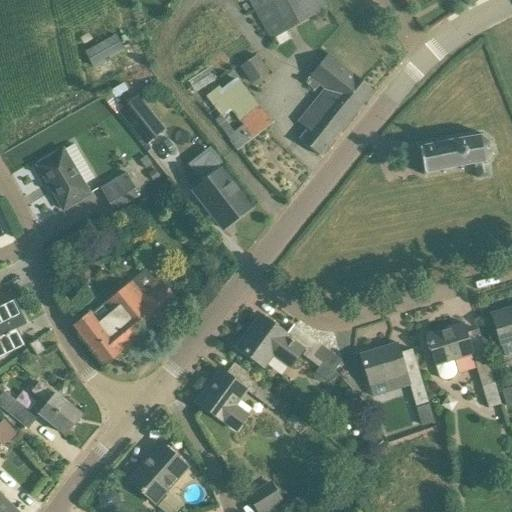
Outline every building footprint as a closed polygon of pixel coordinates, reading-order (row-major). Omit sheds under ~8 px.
[(270,40),(273,39),(286,31),(327,9),(321,0),(248,0),(256,13),(270,40)] [(117,34),(111,37),(120,53),(125,50),(117,34)] [(250,83),(269,70),(256,52),(237,65),(250,83)] [(325,90),(308,111),(299,122),(308,130),(300,140),(319,155),(372,90),(328,54),(310,78),(325,90)] [(272,123),(237,76),(221,88),(220,86),(206,97),(220,116),(216,119),(238,148),(272,123)] [(139,96),(119,112),(146,145),(166,129),(139,96)] [(488,164),(487,164),(486,161),(490,155),(494,156),(494,154),(491,153),(489,143),(492,141),(491,140),(488,142),(481,137),(482,134),(480,133),(479,137),(471,138),(471,135),(469,135),(469,138),(458,140),(457,137),(455,137),(455,141),(440,144),(439,140),(437,141),(438,144),(421,147),(419,146),(417,147),(420,149),(424,171),(422,174),(424,175),(426,173),(442,170),(443,173),(445,173),(444,170),(460,167),(461,170),(463,170),(463,166),(474,164),(477,179),(491,176),(488,164)] [(63,210),(81,200),(92,193),(86,183),(94,177),(75,144),(66,149),(65,148),(37,164),(63,210)] [(152,164),(146,155),(140,160),(146,169),(152,164)] [(221,167),(192,189),(220,225),(230,217),(234,221),(252,207),(221,167)] [(155,168),(147,173),(152,182),(160,177),(155,168)] [(100,187),(113,211),(139,196),(126,173),(100,187)] [(132,280),(91,315),(90,313),(74,325),(105,366),(121,354),(121,353),(180,304),(159,278),(156,281),(147,270),(133,282),(132,280)] [(0,296),(0,357),(24,345),(20,336),(19,337),(17,332),(17,331),(15,327),(25,322),(22,315),(14,299),(10,292),(7,294),(0,297),(0,296)] [(511,308),(492,314),(495,324),(504,356),(511,354),(511,308)] [(281,374),(287,366),(289,368),(303,349),(286,336),(287,335),(261,315),(237,347),(264,367),(266,363),(281,374)] [(501,404),(481,337),(478,329),(467,333),(464,323),(426,334),(435,365),(436,364),(439,376),(443,379),(447,379),(451,378),(455,375),(457,371),(453,359),(473,354),(490,408),(501,404)] [(29,344),(32,348),(37,356),(46,351),(38,338),(29,344)] [(416,407),(430,403),(422,379),(410,382),(401,353),(398,343),(360,355),(369,385),(372,397),(410,386),(416,407)] [(333,372),(342,360),(322,345),(313,356),(322,363),(315,371),(327,380),(326,381),(334,387),(341,378),(333,372)] [(235,405),(247,389),(246,388),(227,375),(221,370),(197,402),(223,421),(237,430),(249,414),(235,405)] [(252,379),(246,388),(247,389),(284,416),(290,407),(252,379)] [(39,382),(32,391),(47,403),(39,414),(65,434),(81,414),(55,393),(55,394),(39,382)] [(19,431),(25,426),(29,429),(37,419),(3,392),(0,395),(0,405),(4,409),(2,412),(19,431)] [(434,422),(431,410),(420,413),(423,425),(434,422)] [(2,418),(0,419),(0,443),(2,445),(16,432),(2,418)] [(372,425),(358,435),(368,449),(381,439),(372,425)] [(158,441),(145,456),(148,458),(129,480),(155,503),(187,466),(158,441)] [(258,511),(261,511),(264,510),(282,500),(271,483),(249,496),(258,511)] [(104,491),(99,499),(101,508),(108,511),(116,509),(120,503),(119,494),(111,489),(104,491)] [(171,491),(158,502),(166,511),(174,511),(183,505),(171,491)] [(0,511),(17,511),(0,495),(0,511)]
